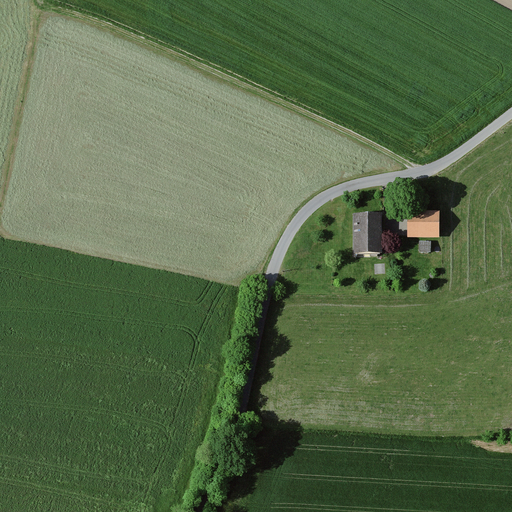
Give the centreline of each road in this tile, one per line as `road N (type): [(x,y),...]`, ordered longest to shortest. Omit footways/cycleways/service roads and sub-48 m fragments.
road 1 (unclassified): [(511,112),(429,170),(348,186),(300,218),(269,278),(242,406),(198,511)]
road 2 (track): [(418,173),(167,49),(42,0)]
